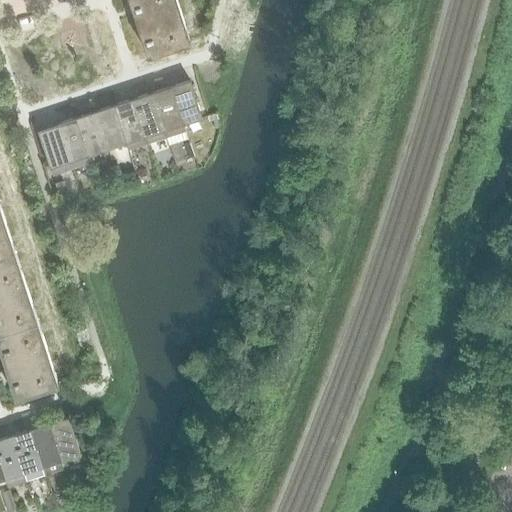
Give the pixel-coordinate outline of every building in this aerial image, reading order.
[(188,40),(175,0),(127,0),(145,54),(188,40)] [(188,80),(168,86),(180,123),(200,117),(188,80)] [(150,93),(164,138),(165,139),(183,133),(180,123),(168,86),(150,93)] [(150,93),(131,99),(143,136),(143,135),(146,144),(164,138),(150,93)] [(112,105),(124,142),(127,150),(146,144),(143,135),(143,136),(131,99),(112,105)] [(105,148),(124,142),(112,105),(93,111),(105,148)] [(93,111),(75,117),(87,154),(105,148),(93,111)] [(75,117),(55,123),(67,160),(70,169),(89,163),(87,154),(75,117)] [(70,169),(67,160),(55,123),(36,130),(48,167),(51,175),(70,169)] [(165,163),(169,173),(177,171),(173,160),(165,163)] [(66,193),(62,180),(54,183),(59,196),(66,193)] [(0,263),(16,259),(0,210),(0,263)] [(0,335),(37,323),(16,259),(0,263),(0,335)] [(0,354),(14,397),(57,383),(37,323),(0,335),(0,354)] [(67,417),(47,423),(59,460),(79,454),(67,417)] [(47,423),(29,429),(41,466),(59,460),(47,423)] [(29,429),(9,436),(22,472),(41,466),(29,429)] [(22,472),(9,436),(0,438),(0,469),(3,478),(6,487),(24,481),(22,472)]
